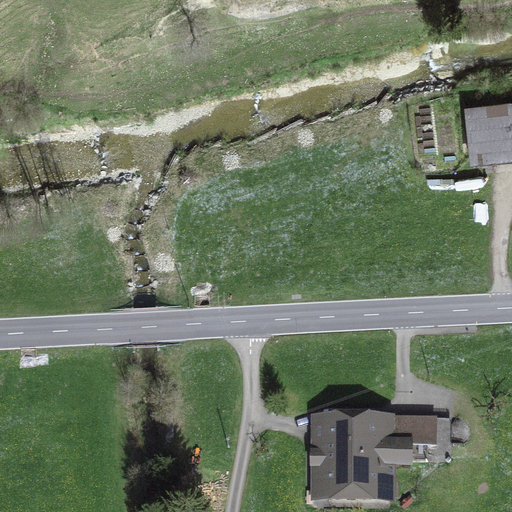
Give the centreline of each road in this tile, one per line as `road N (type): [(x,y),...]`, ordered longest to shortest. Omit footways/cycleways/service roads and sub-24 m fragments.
road 1 (secondary): [(250,321),(511,308)]
road 2 (secondary): [(0,335),(250,321)]
road 3 (unclassified): [(235,511),(251,416),(250,321)]
road 4 (unknown): [(498,309),(505,173),(511,163)]
